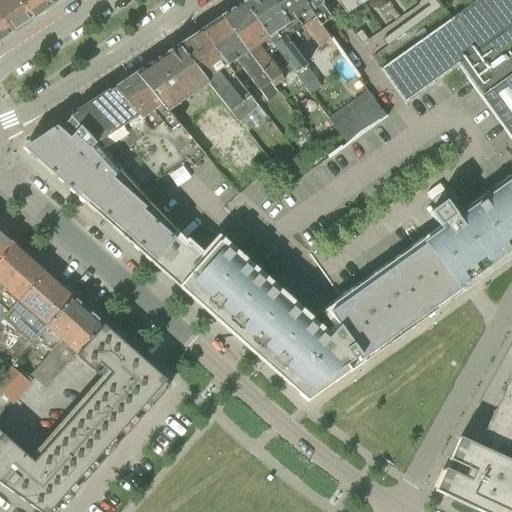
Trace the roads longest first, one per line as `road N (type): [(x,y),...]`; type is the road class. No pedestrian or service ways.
road 1 (residential): [(396,511),(282,427),(0,174)]
road 2 (residential): [(511,302),(396,511)]
road 3 (residential): [(0,123),(30,113),(203,0)]
road 4 (residential): [(105,0),(0,70)]
